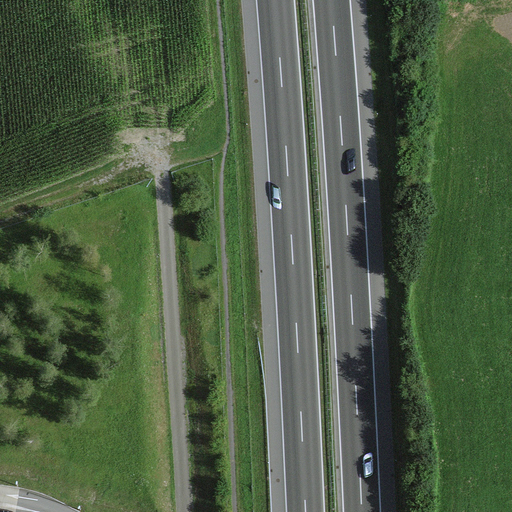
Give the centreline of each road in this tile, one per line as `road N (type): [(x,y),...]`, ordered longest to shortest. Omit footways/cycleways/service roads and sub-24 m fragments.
road 1 (motorway): [(274,0),(305,511)]
road 2 (motorway): [(359,511),(330,0)]
road 3 (track): [(241,511),(226,182)]
